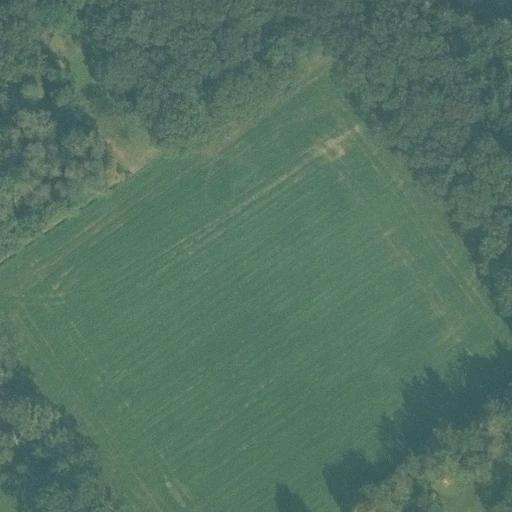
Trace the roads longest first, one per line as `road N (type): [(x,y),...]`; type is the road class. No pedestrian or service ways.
road 1 (track): [(511,238),(349,0)]
road 2 (track): [(47,0),(40,22),(45,141),(0,175)]
road 3 (track): [(0,404),(71,511)]
